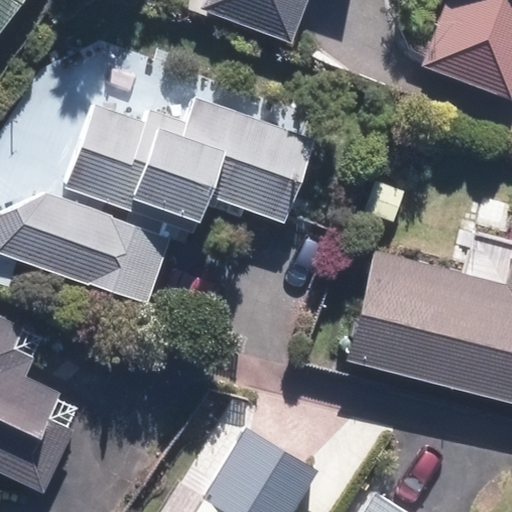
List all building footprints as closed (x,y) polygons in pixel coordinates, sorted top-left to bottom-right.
[(0,0),(0,21),(14,0),(0,0)] [(197,0),(194,11),(282,43),(298,0),(197,0)] [(511,0),(439,0),(417,64),(507,96),(511,82),(511,0)] [(49,199),(38,195),(0,210),(0,263),(141,311),(161,251),(176,256),(195,198),(271,224),(300,139),(185,101),(175,132),(82,101),(49,199)] [(360,246),(330,364),(511,409),(511,218),(496,281),(360,246)] [(0,474),(32,491),(60,434),(40,425),(55,397),(16,377),(37,335),(0,316),(0,474)] [(280,511),(304,476),(244,437),(194,511),(280,511)] [(402,511),(372,492),(359,511),(402,511)]
